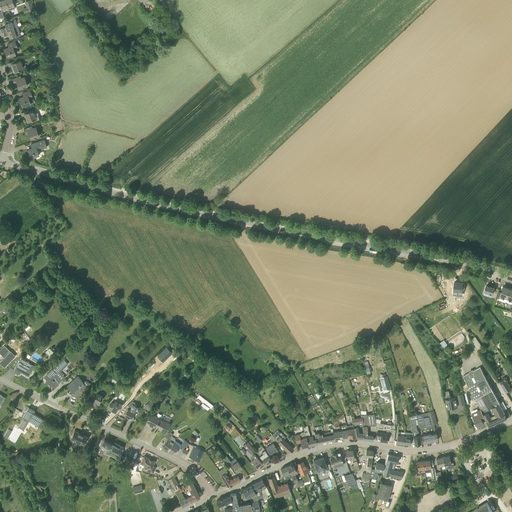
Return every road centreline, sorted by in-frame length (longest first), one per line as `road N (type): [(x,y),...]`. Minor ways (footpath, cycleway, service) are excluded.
road 1 (tertiary): [(511,277),(80,183)]
road 2 (residential): [(212,493),(303,451),(373,444),(424,453),(511,419)]
road 3 (residential): [(212,493),(181,462),(0,376)]
